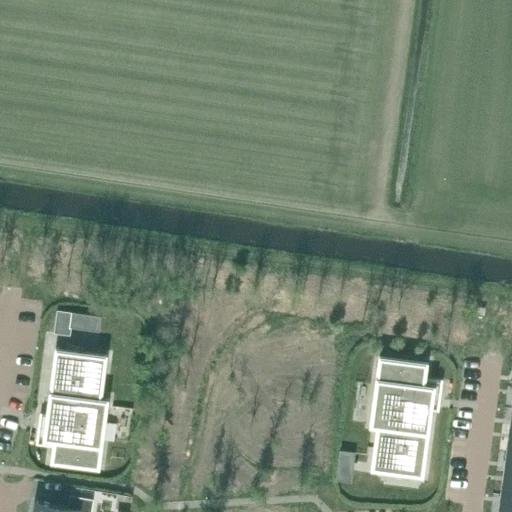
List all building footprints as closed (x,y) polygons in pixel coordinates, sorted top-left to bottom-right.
[(57,310),(54,333),(70,335),(70,328),(69,328),(69,327),(71,312),(57,310)] [(71,312),(69,327),(99,331),(100,316),(71,312)] [(53,460),(98,466),(107,399),(100,398),(106,355),(57,349),(48,416),(58,417),(53,460)] [(373,467),(422,473),(431,407),(420,405),(426,363),(380,357),(372,423),(379,424),(373,467)] [(340,450),(336,479),(351,481),(354,452),(340,450)] [(511,494),(511,473),(504,472),(501,493),(511,494)] [(511,511),(511,494),(501,493),(498,511),(511,511)] [(37,501),(34,511),(88,511),(91,511),(93,498),(70,494),(68,506),(37,501)]
